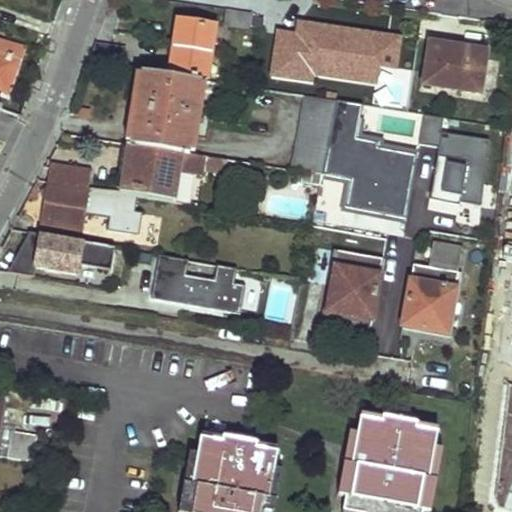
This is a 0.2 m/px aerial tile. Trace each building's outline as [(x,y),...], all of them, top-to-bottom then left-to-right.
[(223,25),(249,30),(251,15),(226,11),(223,25)] [(200,80),(207,81),(216,25),(179,20),(170,76),(200,80)] [(288,65),(364,76),(371,34),(294,23),(288,65)] [(273,60),(276,34),(263,32),(260,58),(273,60)] [(25,48),(0,39),(0,91),(8,94),(25,48)] [(89,63),(123,69),(126,48),(96,44),(89,63)] [(485,59),(466,55),(465,52),(464,50),(461,48),(459,47),(456,48),(453,49),(452,53),(451,56),(444,55),(445,52),(429,50),(423,85),(480,93),(485,59)] [(130,145),(190,155),(200,80),(170,76),(141,71),(130,145)] [(322,176),(337,101),(310,97),(294,171),(322,176)] [(322,176),(350,180),(363,105),(337,101),(322,176)] [(439,147),(442,118),(423,117),(421,145),(439,147)] [(443,132),(431,196),(478,205),(490,141),(443,132)] [(246,163),(227,160),(190,155),(130,145),(122,193),(130,195),(173,201),(178,172),(201,176),(202,171),(243,178),(246,163)] [(92,173),(56,168),(52,167),(50,182),(89,188),(92,173)] [(45,221),(43,231),(82,238),(87,208),(100,210),(101,203),(145,210),(130,195),(122,193),(95,189),(94,192),(49,184),(42,220),(45,221)] [(34,286),(73,292),(82,243),(40,237),(34,268),(37,269),(34,286)] [(404,328),(451,335),(467,249),(434,244),(429,270),(415,267),(404,328)] [(327,312),(372,320),(382,260),(337,252),(327,312)] [(243,286),(231,284),(234,269),(157,253),(148,297),(236,316),(243,286)] [(422,511),(437,432),(417,428),(418,423),(383,416),(383,422),(360,418),(343,510),(352,511),(422,511)] [(10,457),(33,461),(38,435),(14,432),(10,457)] [(266,511),(278,452),(256,448),(257,444),(223,437),(223,442),(202,438),(187,511),(266,511)]
